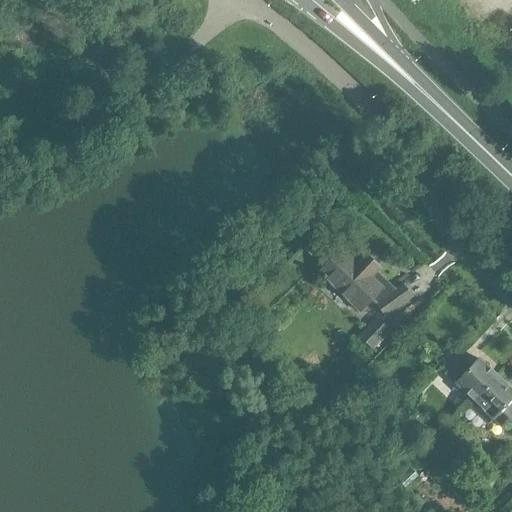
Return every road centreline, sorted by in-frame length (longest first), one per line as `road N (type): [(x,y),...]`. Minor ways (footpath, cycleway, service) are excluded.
road 1 (unclassified): [(511,300),(461,251),(354,90),(247,0)]
road 2 (tertiary): [(511,179),(390,58)]
